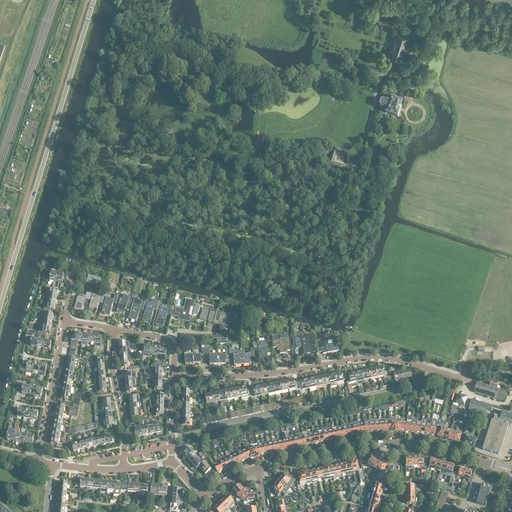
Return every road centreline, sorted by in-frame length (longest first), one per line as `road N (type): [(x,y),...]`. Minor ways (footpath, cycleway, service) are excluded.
road 1 (tertiary): [(0,308),(94,0)]
road 2 (residential): [(173,374),(245,375),(376,357),(462,377)]
road 3 (track): [(354,163),(381,76),(417,81),(441,24),(511,35)]
road 4 (residential): [(37,460),(63,321)]
road 5 (residential): [(124,468),(113,329)]
road 6 (tertiary): [(258,468),(393,444)]
